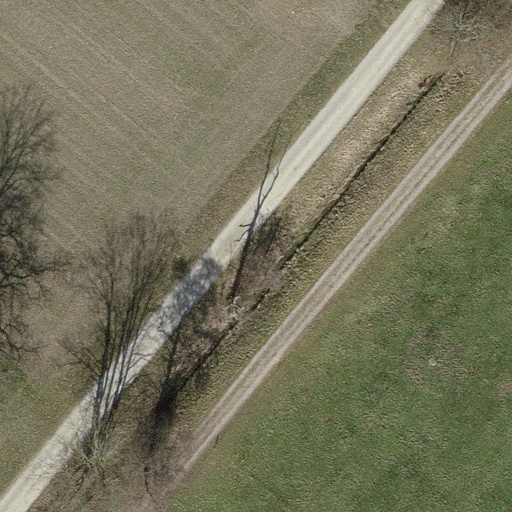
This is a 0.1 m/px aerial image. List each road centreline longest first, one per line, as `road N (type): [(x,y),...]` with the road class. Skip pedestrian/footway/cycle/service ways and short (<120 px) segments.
road 1 (track): [(434,0),(10,511)]
road 2 (track): [(511,72),(140,511)]
